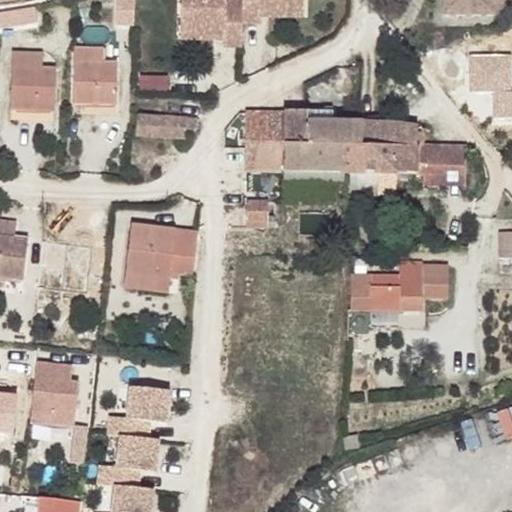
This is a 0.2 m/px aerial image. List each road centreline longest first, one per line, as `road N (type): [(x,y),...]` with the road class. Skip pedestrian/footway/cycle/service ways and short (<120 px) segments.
road 1 (residential): [(200,159),(214,240),(191,511)]
road 2 (residential): [(371,6),(338,55),(225,107),(200,159)]
road 3 (residential): [(371,6),(511,181)]
road 4 (residential): [(200,159),(156,184),(0,183)]
